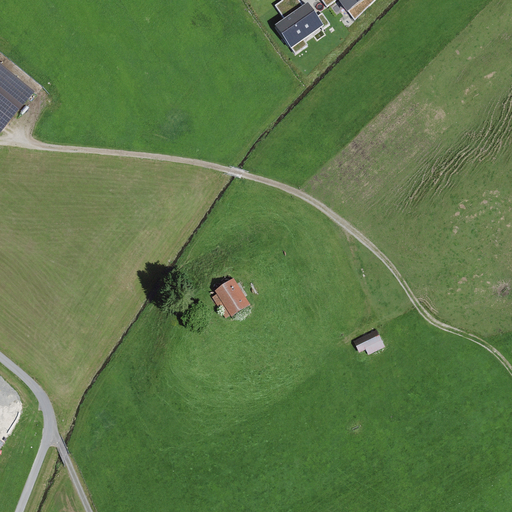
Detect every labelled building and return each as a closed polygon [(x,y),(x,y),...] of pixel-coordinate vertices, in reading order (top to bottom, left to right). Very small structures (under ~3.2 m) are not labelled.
[(277,0),(284,10),(297,0),(277,0)] [(338,0),(348,12),(363,0),(338,0)] [(324,24),(308,3),(277,26),(293,47),(324,24)] [(0,134),(35,92),(0,64),(0,134)] [(45,266),(56,256),(45,245),(35,255),(45,266)] [(257,306),(242,281),(220,295),(235,319),(257,306)] [(379,333),(357,344),(365,360),(387,349),(379,333)]
